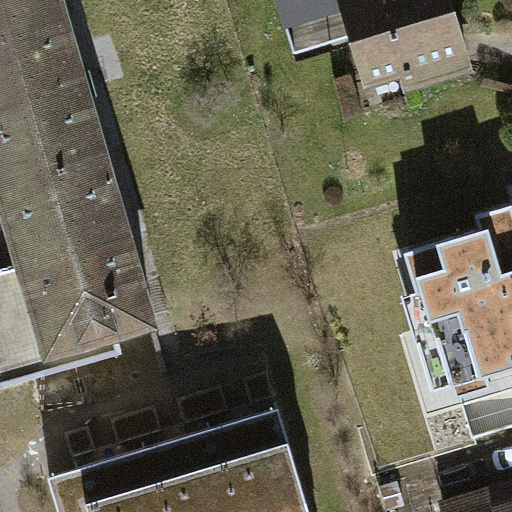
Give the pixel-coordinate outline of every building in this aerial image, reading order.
[(62,0),(0,0),(0,210),(0,212),(43,357),(157,324),(62,0)] [(341,0),(365,81),(396,70),(406,84),(467,66),(448,0),(341,0)] [(0,212),(0,211),(0,380),(46,366),(43,357),(0,212)] [(511,230),(408,259),(447,404),(511,386),(511,230)] [(303,511),(275,419),(48,490),(53,511),(303,511)] [(511,511),(511,484),(441,505),(443,511),(511,511)]
